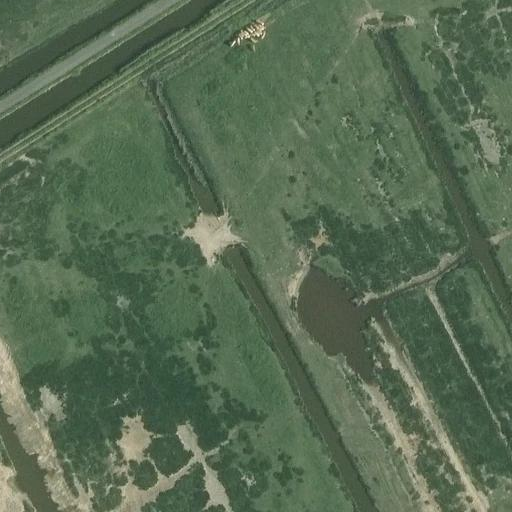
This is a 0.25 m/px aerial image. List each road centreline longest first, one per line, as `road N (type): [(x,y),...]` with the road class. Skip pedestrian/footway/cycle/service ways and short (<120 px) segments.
road 1 (track): [(258,0),(0,167)]
road 2 (unclassified): [(0,114),(179,0)]
